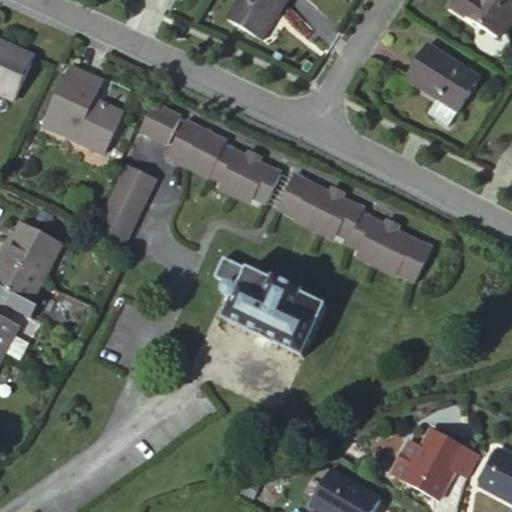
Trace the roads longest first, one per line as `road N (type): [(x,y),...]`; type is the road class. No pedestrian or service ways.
road 1 (residential): [(311,126),(39,0)]
road 2 (residential): [(0,510),(199,371)]
road 3 (residential): [(511,226),(311,126)]
road 4 (residential): [(385,0),(311,126)]
